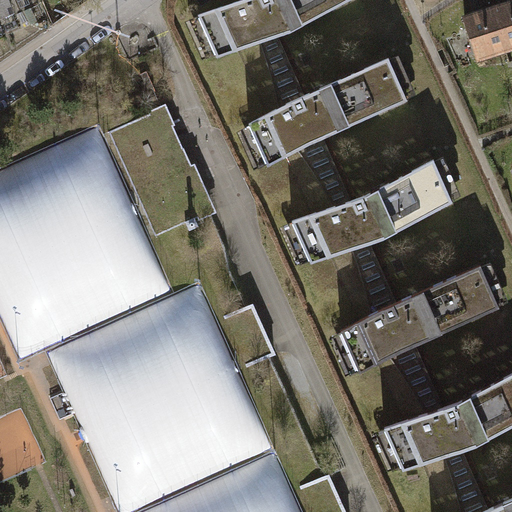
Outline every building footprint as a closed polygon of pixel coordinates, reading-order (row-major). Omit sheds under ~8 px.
[(9,0),(0,0),(0,18),(14,13),(9,0)] [(356,0),(246,0),(207,18),(225,59),(356,0)] [(509,51),(511,49),(511,2),(495,8),(509,51)] [(478,61),(509,51),(495,8),(464,18),(478,61)] [(406,101),(388,60),(250,122),(268,163),(406,101)] [(162,107),(108,131),(154,235),(185,221),(189,230),(199,226),(195,218),(212,211),(199,182),(196,184),(162,107)] [(451,199),(434,159),(365,195),(291,218),(310,262),(383,239),(451,199)] [(499,307),(481,265),(400,300),(342,330),(360,372),(420,344),(499,307)] [(239,311),(215,322),(236,369),(260,359),(274,353),(254,305),(239,311)] [(511,425),(511,372),(457,402),(383,426),(403,471),(475,445),(511,425)] [(314,479),(290,490),(299,511),(344,511),(327,474),(314,479)] [(511,511),(511,497),(500,503),(481,511),(511,511)]
